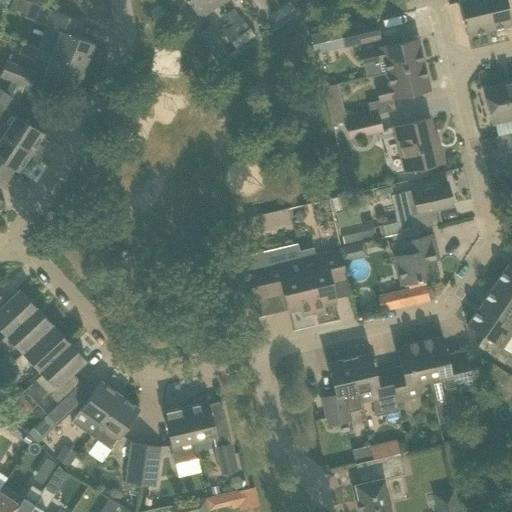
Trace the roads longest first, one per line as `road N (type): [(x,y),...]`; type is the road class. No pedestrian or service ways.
road 1 (residential): [(257,356),(443,311),(491,236),(452,55)]
road 2 (residential): [(19,245),(125,356),(257,356)]
road 3 (residential): [(19,245),(92,118),(124,36),(119,0)]
road 4 (residential): [(323,511),(316,486),(283,455),(257,356)]
